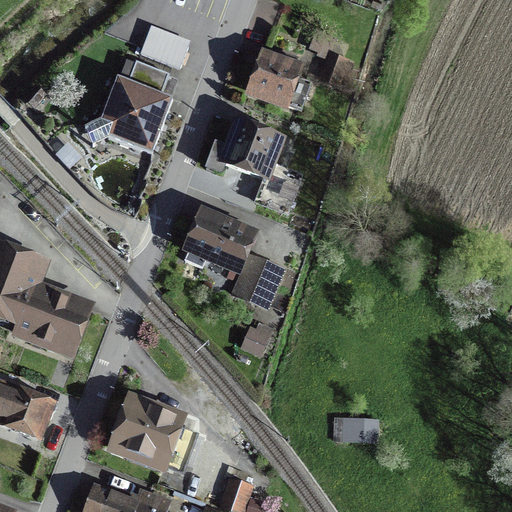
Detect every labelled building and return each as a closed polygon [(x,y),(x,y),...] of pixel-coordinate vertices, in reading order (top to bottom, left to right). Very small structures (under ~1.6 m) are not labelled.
[(319,33),(312,50),(330,57),(336,39),(319,33)] [(263,58),(250,94),(301,113),(311,85),(296,80),(299,71),(263,58)] [(330,58),(321,80),(345,88),(353,67),(330,58)] [(152,156),(172,101),(161,97),(169,76),(136,64),(129,85),(118,81),(101,124),(112,128),(108,139),(152,156)] [(286,215),(299,182),(282,176),(278,185),(266,180),(281,141),(238,124),(228,151),(215,145),(206,170),(222,174),(225,166),(265,181),(257,204),(286,215)] [(186,262),(202,269),(206,259),(238,272),(252,237),(203,216),(186,262)] [(71,354),(87,312),(33,291),(42,269),(0,252),(0,315),(20,323),(16,333),(71,354)] [(266,310),(282,271),(250,258),(234,297),(266,310)] [(275,343),(255,334),(245,356),(266,365),(275,343)] [(0,385),(0,420),(40,436),(49,411),(52,412),(54,406),(0,385)] [(134,405),(117,450),(183,474),(197,436),(174,428),(177,421),(134,405)] [(376,424),(335,422),(334,440),(375,442),(376,424)] [(227,511),(242,511),(250,487),(231,481),(222,510),(227,511)] [(143,511),(149,496),(141,493),(137,504),(95,488),(85,511),(143,511)] [(149,496),(143,511),(159,511),(153,509),(156,502),(160,504),(161,501),(149,496)]
